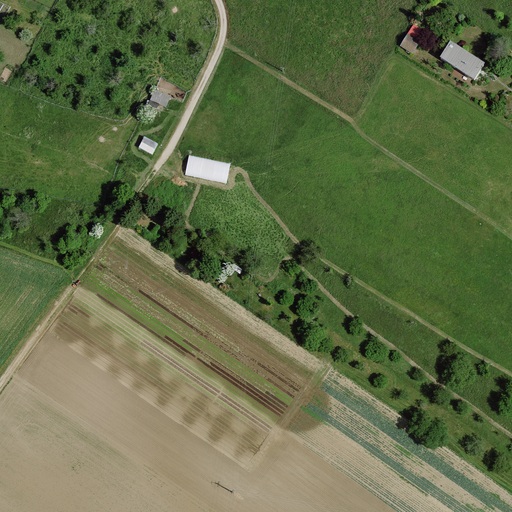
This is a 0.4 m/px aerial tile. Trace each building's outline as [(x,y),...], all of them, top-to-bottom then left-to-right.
[(416,27),(403,48),(415,55),(428,34),(416,27)] [(453,45),(442,61),(477,83),(487,67),(453,45)] [(153,98),(169,105),(173,95),(157,88),(153,98)] [(145,137),(142,147),(156,152),(160,142),(145,137)] [(188,176),(229,179),(230,159),(190,156),(188,176)]
